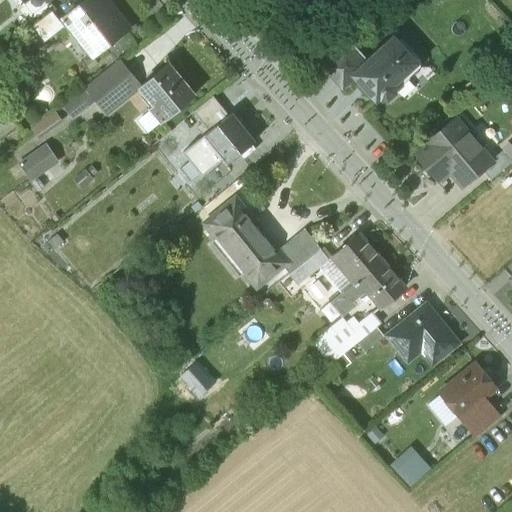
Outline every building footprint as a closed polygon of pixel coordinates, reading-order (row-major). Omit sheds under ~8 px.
[(105,0),(87,0),(63,19),(75,34),(93,56),(128,29),(105,0)] [(52,12),(32,27),(44,43),(64,27),(52,12)] [(363,66),(353,76),(354,77),(375,100),(379,97),(381,99),(387,99),(393,94),(394,87),(404,78),(409,78),(419,68),(420,59),(401,39),(393,39),(363,66)] [(346,47),(324,68),(343,88),(354,77),(353,76),(363,66),(346,47)] [(291,65),(284,58),(281,61),(288,68),(291,65)] [(119,62),(86,89),(95,100),(107,114),(138,89),(139,88),(129,75),(129,74),(119,62)] [(139,88),(138,89),(153,106),(148,110),(159,124),(164,120),(194,95),(168,64),(139,88)] [(86,89),(63,106),(72,117),(95,100),(86,89)] [(212,97),(193,113),(202,124),(207,120),(221,108),(212,97)] [(221,108),(207,120),(214,128),(182,153),(201,176),(221,159),(226,165),(239,155),(243,160),(255,150),(251,145),(254,142),(231,114),(228,116),(221,108)] [(38,134),(65,120),(61,111),(34,125),(38,134)] [(455,119),(414,154),(438,182),(449,172),(462,188),(482,170),(488,165),(487,164),(478,153),(482,150),(455,119)] [(49,142),(21,162),(35,181),(63,161),(49,142)] [(511,162),(511,160),(503,150),(487,164),(488,165),(482,170),(490,181),(511,162)] [(278,253),(234,201),(206,224),(256,286),(282,266),(285,263),(278,253)] [(115,223),(58,222),(58,260),(82,260),(82,274),(105,274),(106,255),(115,255),(115,223)] [(305,231),(278,253),(285,263),(282,266),(289,275),(320,250),(305,231)] [(359,233),(332,257),(354,283),(382,260),(359,233)] [(329,261),(320,250),(289,275),(298,286),(329,261)] [(405,287),(382,260),(354,283),(335,299),(342,309),(364,291),(379,309),(405,287)] [(457,344),(426,305),(387,336),(407,362),(421,351),(432,365),(457,344)] [(353,318),(346,324),(342,319),(313,343),(330,365),(358,343),(376,328),(381,324),(372,313),(358,325),(353,318)] [(376,328),(358,343),(365,352),(384,337),(376,328)] [(494,389),(475,366),(441,394),(459,416),(481,398),(481,399),(494,389)] [(481,398),(459,416),(476,437),(498,420),(481,399),(481,398)]
